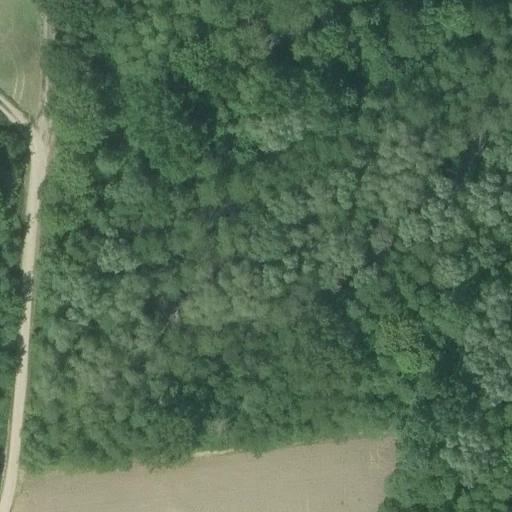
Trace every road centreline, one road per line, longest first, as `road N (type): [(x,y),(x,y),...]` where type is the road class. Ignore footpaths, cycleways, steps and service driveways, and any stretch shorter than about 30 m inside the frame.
road 1 (track): [(29,214),(390,0)]
road 2 (track): [(29,214),(20,464)]
road 3 (track): [(30,0),(29,214)]
